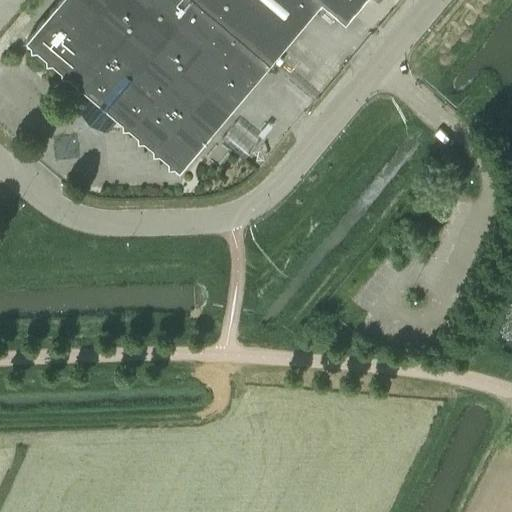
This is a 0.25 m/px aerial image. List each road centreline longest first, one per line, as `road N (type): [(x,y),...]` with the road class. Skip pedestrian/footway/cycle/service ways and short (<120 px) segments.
road 1 (unclassified): [(437,0),(278,186),(228,218),(85,222),(48,207),(0,165)]
road 2 (unclassified): [(511,391),(427,372),(225,355),(0,359)]
